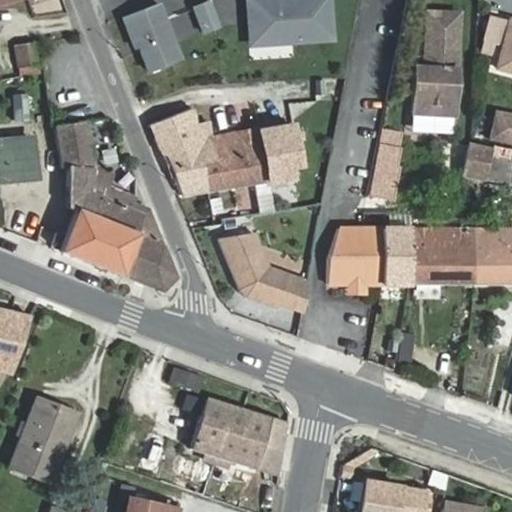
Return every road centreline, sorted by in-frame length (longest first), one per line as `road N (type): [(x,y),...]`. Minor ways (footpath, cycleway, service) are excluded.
road 1 (tertiary): [(189,335),(200,303),(82,0)]
road 2 (tertiary): [(189,335),(0,253)]
road 3 (tertiary): [(511,453),(325,388)]
road 4 (tertiary): [(325,388),(189,335)]
road 5 (tertiary): [(325,388),(302,511)]
